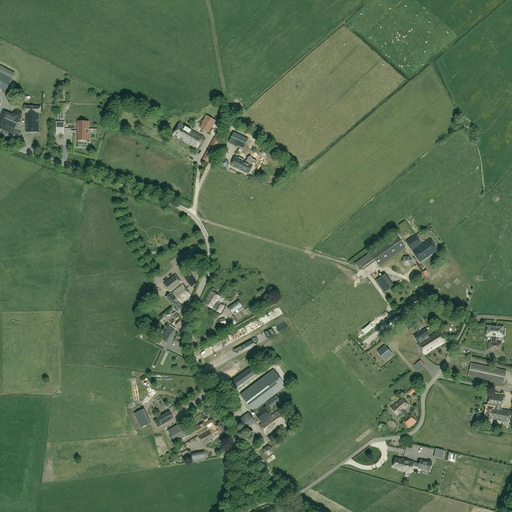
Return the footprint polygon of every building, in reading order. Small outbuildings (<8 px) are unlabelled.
[(15,73),(0,64),(0,88),(5,91),(15,73)] [(6,92),(9,94),(14,86),(11,84),(6,92)] [(39,132),(38,113),(40,113),(40,107),(24,106),(24,113),(26,113),(26,132),(39,132)] [(13,113),(11,114),(4,110),(0,118),(0,122),(6,125),(18,130),(21,122),(17,121),(22,118),(22,114),(18,111),(13,113)] [(208,133),(215,121),(207,116),(200,128),(208,133)] [(77,121),(77,140),(89,140),(89,121),(77,121)] [(203,138),(185,126),(180,123),(172,135),(178,138),(178,137),(197,149),(203,138)] [(21,133),(2,124),(0,128),(0,133),(18,141),(21,133)] [(244,148),(247,140),(233,133),(228,143),(237,147),(238,145),(244,148)] [(215,150),(218,145),(219,142),(221,138),(216,135),(215,137),(214,137),(202,160),(208,163),(211,158),(215,150)] [(249,174),(253,165),(235,156),(231,166),(249,174)] [(220,162),(221,167),(225,168),(228,165),(227,160),(223,159),(220,162)] [(379,266),(405,248),(396,235),(370,253),(379,266)] [(421,243),(415,235),(406,242),(412,250),(421,243)] [(420,262),(438,250),(430,239),(412,251),(420,262)] [(180,261),(189,255),(187,251),(177,256),(180,261)] [(181,269),(193,262),(190,256),(177,263),(181,269)] [(403,257),(401,262),(404,266),(410,266),(411,260),(408,256),(403,257)] [(194,269),(202,267),(200,263),(186,268),(187,271),(193,268),(194,269)] [(197,283),(190,273),(184,277),(191,287),(197,283)] [(170,293),(182,283),(175,274),(163,284),(170,293)] [(375,281),(383,294),(393,288),(386,275),(375,281)] [(171,293),(166,298),(173,306),(178,302),(175,298),(186,289),(183,284),(174,291),(171,294),(171,293)] [(178,302),(173,306),(177,312),(180,309),(182,311),(184,309),(183,308),(180,304),(183,302),(191,296),(186,289),(175,298),(178,302)] [(217,302),(220,297),(211,292),(204,304),(220,313),(224,306),(217,302)] [(232,313),(242,306),(238,301),(228,308),(232,313)] [(275,319),(281,317),(278,309),(272,311),(275,319)] [(261,326),(273,321),(271,316),(259,320),(261,326)] [(286,324),(238,346),(241,352),(289,330),(286,324)] [(167,342),(175,329),(170,325),(161,338),(167,342)] [(487,326),(486,335),(492,335),(491,342),(490,342),(489,349),(500,350),(501,343),(496,343),(496,336),(501,336),(502,335),(504,335),(505,329),(502,329),(502,327),(487,326)] [(414,336),(413,336),(417,342),(418,341),(419,343),(417,344),(424,355),(445,342),(439,331),(429,337),(428,335),(429,335),(426,329),(425,329),(420,332),(419,332),(414,336)] [(385,346),(377,352),(384,360),(392,354),(385,346)] [(424,366),(420,361),(414,366),(419,371),(424,366)] [(504,383),(506,371),(471,363),(468,375),(504,383)] [(229,382),(228,383),(233,390),(234,389),(258,371),(254,365),(229,382)] [(270,416),(269,414),(271,412),(268,409),(266,411),(264,408),(258,412),(256,409),(291,382),(278,366),(263,378),(240,395),(261,422),(270,416)] [(497,420),(499,409),(497,409),(497,406),(502,407),(503,397),(489,394),(488,405),(495,406),(494,408),(493,408),(493,407),(487,406),(485,419),(484,422),(490,423),(491,419),(497,420)] [(276,395),(266,402),(269,406),(279,398),(276,395)] [(402,398),(391,408),(397,415),(401,412),(406,417),(408,415),(403,410),(409,405),(402,398)] [(509,423),(511,411),(499,409),(497,420),(509,423)] [(143,410),(135,414),(141,427),(150,423),(143,410)] [(266,435),(285,421),(278,411),(259,425),(266,435)] [(158,418),(155,420),(156,423),(158,426),(161,424),(162,425),(173,418),(169,412),(158,418)] [(254,421),(249,413),(239,419),(244,427),(254,421)] [(416,422),(410,414),(408,415),(406,417),(402,421),(409,428),(416,422)] [(225,433),(219,422),(218,422),(219,422),(216,424),(214,421),(210,423),(206,418),(204,419),(205,421),(193,428),(203,445),(220,436),(225,433)] [(187,432),(182,423),(168,431),(174,440),(187,432)] [(272,443),(279,438),(275,433),(268,438),(272,443)] [(267,446),(263,449),(264,454),(269,456),(273,453),(272,448),(267,446)] [(436,448),(434,457),(442,459),(444,450),(436,448)] [(204,452),(191,454),(192,462),(206,460),(204,452)] [(414,461),(413,461),(402,458),(401,459),(396,457),(392,467),(399,469),(398,470),(411,474),(413,466),(418,467),(417,468),(430,471),(432,463),(420,459),(419,464),(414,462),(414,461)]
